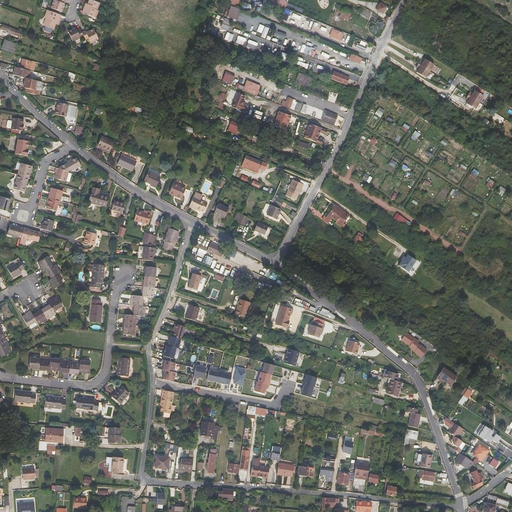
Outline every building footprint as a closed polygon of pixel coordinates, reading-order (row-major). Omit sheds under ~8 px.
[(62,0),(52,0),(50,8),(61,11),(63,3),(62,2),(62,0)] [(101,3),(92,0),(90,0),(89,6),(86,5),(84,13),(98,18),(100,10),(99,9),(101,3)] [(309,4),(311,0),(310,0),(292,0),(291,3),(308,11),(311,5),(309,4)] [(348,20),(352,12),(348,11),(349,10),(337,4),(333,13),(348,20)] [(380,4),(376,10),(383,14),(386,8),(380,4)] [(254,6),(251,13),(260,17),(263,10),(254,6)] [(228,19),(238,21),(241,10),(231,7),(228,19)] [(59,23),(61,16),(48,11),(45,18),(47,19),(44,26),(54,30),(57,22),(59,23)] [(291,21),(299,24),(301,17),(293,14),(291,21)] [(10,21),(8,27),(18,31),(20,25),(10,21)] [(218,39),(260,52),(262,46),(272,49),(274,42),(230,28),(229,32),(221,29),(218,39)] [(75,42),(84,37),(83,33),(81,30),(78,31),(77,29),(70,32),(75,42)] [(92,42),(99,38),(94,29),(87,33),(86,31),(83,33),(86,40),(90,38),(92,42)] [(346,34),(337,30),(334,36),(344,40),(346,34)] [(1,49),(13,53),(16,45),(4,40),(1,49)] [(361,58),(352,54),(350,59),(359,63),(361,58)] [(22,59),(21,65),(20,66),(29,69),(32,62),(22,59)] [(419,64),(430,72),(434,65),(426,59),(423,63),(421,61),(419,64)] [(354,68),(356,64),(347,60),(345,64),(354,68)] [(426,78),(430,72),(419,64),(416,68),(419,69),(417,73),(426,78)] [(17,74),(25,76),(27,72),(19,70),(19,69),(15,68),(15,70),(13,69),(13,71),(14,72),(14,74),(17,75),(17,74)] [(283,75),(294,80),(296,73),(285,69),(283,75)] [(75,74),(69,72),(66,81),(72,82),(75,74)] [(226,72),(222,82),(232,85),(235,76),(226,72)] [(335,72),(332,79),(347,85),(349,79),(346,78),(347,77),(335,72)] [(295,82),(309,87),(312,78),(299,73),(295,82)] [(36,81),(25,78),(24,81),(25,82),(24,88),(25,88),(24,92),(36,94),(39,82),(36,81)] [(256,85),(247,82),(244,90),(258,95),(261,87),(256,85)] [(468,96),(480,103),(484,96),(475,91),(473,94),(470,92),(468,96)] [(245,97),(237,94),(232,108),(243,112),(246,106),(244,105),(245,103),(243,102),(245,97)] [(476,109),(480,103),(468,96),(466,99),(469,101),(467,104),(476,109)] [(288,98),(285,107),(290,109),(294,100),(288,98)] [(52,112),(63,114),(65,104),(55,102),(52,112)] [(124,108),(139,115),(142,109),(135,107),(135,105),(127,102),(124,108)] [(68,118),(70,118),(70,123),(72,123),(72,114),(76,115),(76,108),(68,108),(68,118)] [(274,126),(286,130),(291,116),(279,112),(274,126)] [(326,123),(334,126),(337,118),(329,115),(328,118),(324,117),(323,122),(326,123)] [(24,120),(13,118),(13,121),(9,121),(8,122),(7,127),(8,128),(12,129),(23,131),(24,126),(23,126),(24,120)] [(228,131),(237,135),(239,130),(247,134),(250,128),(240,124),(240,125),(232,122),(228,131)] [(322,128),(310,123),(305,137),(317,142),(318,138),(320,132),(322,128)] [(181,133),(192,137),(195,129),(184,125),(181,133)] [(80,135),(83,128),(77,126),(74,134),(80,135)] [(198,138),(210,142),(212,137),(201,132),(198,138)] [(98,146),(102,148),(106,150),(105,152),(109,154),(114,142),(102,136),(98,146)] [(18,140),(15,155),(27,156),(28,151),(27,150),(28,142),(18,140)] [(309,147),(309,145),(300,141),(298,146),(307,150),(317,153),(318,150),(309,147)] [(317,153),(307,150),(305,155),(314,159),(317,153)] [(123,151),(121,155),(130,159),(132,155),(123,151)] [(130,159),(121,155),(117,164),(133,171),(137,162),(130,159)] [(241,166),(257,173),(262,162),(246,156),(241,166)] [(70,171),(71,172),(79,169),(76,161),(56,168),(68,172),(70,171)] [(21,164),(18,175),(28,178),(29,178),(32,167),(21,164)] [(66,182),(68,172),(56,168),(55,172),(57,173),(55,179),(66,182)] [(150,185),(156,188),(160,177),(148,172),(144,181),(151,184),(150,185)] [(28,178),(18,175),(14,189),(25,192),(28,178)] [(217,186),(223,189),(226,182),(220,180),(217,186)] [(303,184),(292,180),(286,196),(295,200),(299,192),(300,192),(303,184)] [(174,184),(170,192),(176,195),(176,196),(181,199),(186,189),(174,184)] [(51,188),(48,198),(50,199),(59,201),(60,202),(63,192),(51,188)] [(106,207),(109,196),(99,193),(100,191),(100,190),(93,188),(89,203),(106,207)] [(221,200),(223,193),(217,190),(214,197),(221,200)] [(196,193),(194,197),(189,207),(195,210),(195,208),(197,209),(201,201),(200,201),(201,200),(202,197),(202,196),(196,193)] [(13,200),(3,197),(0,207),(0,209),(10,212),(13,200)] [(59,201),(50,199),(49,202),(47,209),(56,211),(59,201)] [(113,204),(112,207),(112,209),(122,212),(124,204),(114,201),(113,204)] [(208,204),(201,201),(197,209),(200,211),(201,210),(204,211),(208,204)] [(218,204),(214,214),(219,216),(219,215),(225,218),(229,209),(218,204)] [(334,207),(329,215),(333,218),(337,221),(335,223),(341,226),(345,221),(340,217),(344,211),(336,205),(334,207)] [(277,220),(281,210),(271,206),(267,215),(277,220)] [(148,213),(145,212),(138,210),(135,219),(149,223),(152,212),(148,211),(148,213)] [(249,218),(241,214),(238,221),(237,223),(244,226),(249,218)] [(398,214),(395,217),(407,225),(409,223),(406,222),(407,220),(398,214)] [(41,229),(52,232),(55,222),(45,219),(44,223),(43,223),(41,229)] [(265,235),(269,227),(258,222),(255,230),(265,235)] [(22,237),(24,229),(10,225),(8,235),(18,237),(18,236),(22,237)] [(165,242),(163,248),(171,250),(173,245),(174,245),(179,232),(169,228),(164,242),(165,242)] [(40,233),(24,229),(22,237),(20,244),(25,245),(26,240),(31,242),(32,240),(37,241),(40,233)] [(97,235),(87,232),(84,243),(94,245),(97,235)] [(145,233),(142,242),(146,243),(154,245),(157,236),(145,233)] [(154,245),(146,243),(145,260),(155,261),(157,246),(154,245)] [(210,244),(209,247),(223,253),(224,249),(217,246),(217,247),(210,244)] [(223,253),(209,247),(207,251),(221,257),(223,253)] [(200,249),(196,257),(208,262),(209,259),(212,254),(200,249)] [(408,272),(416,260),(408,255),(406,258),(405,260),(403,259),(399,265),(408,272)] [(46,270),(53,266),(48,258),(39,263),(41,267),(40,267),(43,272),(46,270)] [(25,268),(21,261),(8,269),(13,278),(22,273),(21,271),(25,268)] [(61,273),(56,264),(53,266),(46,270),(49,276),(50,275),(51,278),(57,275),(61,273)] [(104,266),(94,264),(91,287),(100,287),(100,283),(102,283),(104,266)] [(144,276),(155,278),(156,268),(144,266),(144,273),(145,273),(144,276)] [(62,284),(57,275),(51,278),(49,280),(51,284),(50,285),(53,289),(57,287),(62,284)] [(204,278),(196,275),(191,289),(200,292),(204,278)] [(154,288),(155,278),(144,276),(144,280),(143,280),(142,286),(154,288)] [(153,297),(154,288),(142,286),(141,293),(142,293),(142,296),(143,296),(153,297)] [(142,306),(143,296),(142,296),(132,295),(132,300),(131,300),(130,305),(133,305),(142,306)] [(50,304),(54,311),(62,307),(57,297),(53,300),(53,299),(48,301),(50,304)] [(245,301),(234,297),(230,311),(242,315),(244,307),(243,307),(245,301)] [(101,300),(93,299),(90,322),(100,323),(102,306),(100,305),(101,300)] [(47,319),(56,314),(54,311),(50,304),(44,307),(45,308),(41,310),(47,319)] [(144,316),(145,307),(142,306),(133,305),(132,311),(134,311),(133,315),(136,315),(144,316)] [(276,326),(288,329),(289,324),(288,324),(291,315),(292,316),(294,308),(283,305),(276,326)] [(195,321),(199,309),(189,306),(186,318),(195,321)] [(38,325),(47,319),(41,310),(41,309),(35,312),(36,314),(33,315),(37,322),(38,325)] [(27,315),(23,317),(28,326),(37,322),(33,315),(31,311),(26,314),(27,315)] [(135,325),(136,315),(133,315),(125,314),(124,317),(123,317),(122,324),(135,325)] [(313,322),(311,326),(308,336),(319,339),(320,335),(322,336),(325,326),(324,325),(313,322)] [(134,335),(135,325),(122,324),(122,330),(123,330),(123,334),(134,335)] [(174,333),(173,337),(181,339),(182,339),(185,327),(175,325),(174,329),(175,330),(174,333)] [(401,340),(409,346),(411,347),(414,350),(413,351),(420,357),(426,350),(420,345),(419,345),(417,344),(418,342),(406,333),(401,340)] [(178,349),(181,339),(173,337),(169,336),(168,340),(170,340),(168,346),(176,348),(178,349)] [(360,345),(349,342),(346,352),(357,356),(358,352),(357,352),(360,345)] [(11,352),(7,343),(0,346),(0,353),(2,357),(11,352)] [(173,359),(176,348),(168,346),(166,346),(162,360),(163,360),(169,362),(170,358),(173,359)] [(299,352),(288,348),(286,355),(287,355),(286,358),(285,358),(284,363),(295,366),(299,352)] [(39,370),(40,358),(30,357),(29,368),(32,368),(32,369),(39,370)] [(50,360),(40,358),(39,370),(45,371),(45,370),(49,370),(49,369),(50,360)] [(60,360),(50,358),(50,360),(49,369),(54,369),(54,371),(59,371),(60,360)] [(128,376),(130,359),(119,358),(117,375),(128,376)] [(70,362),(60,360),(59,371),(62,372),(62,373),(69,374),(70,362)] [(163,369),(163,370),(173,372),(175,363),(169,362),(163,360),(162,364),(164,364),(163,369)] [(90,362),(80,361),(80,363),(79,371),(84,372),(84,373),(88,373),(89,365),(90,362)] [(80,363),(70,362),(69,374),(75,374),(75,373),(78,373),(79,371),(80,363)] [(272,375),(275,365),(265,363),(262,372),(271,375),(272,375)] [(196,365),(193,377),(197,378),(198,377),(199,377),(204,378),(206,368),(196,365)] [(440,379),(443,382),(450,387),(457,378),(443,368),(435,378),(439,381),(440,379)] [(173,372),(163,370),(162,374),(164,374),(163,379),(173,382),(175,373),(173,372)] [(207,380),(217,382),(219,372),(209,370),(207,380)] [(239,386),(243,387),(246,372),(237,370),(234,383),(239,385),(239,386)] [(391,379),(396,381),(398,374),(386,370),(384,377),(389,379),(391,379)] [(219,372),(217,382),(226,384),(228,374),(219,372)] [(269,381),(271,375),(262,372),(260,372),(258,382),(269,385),(270,385),(271,381),(269,381)] [(304,380),(302,384),(304,384),(313,387),(314,387),(317,378),(306,375),(305,380),(304,380)] [(268,389),(269,385),(258,382),(257,381),(255,391),(264,394),(265,391),(266,388),(268,389)] [(313,387),(304,384),(301,395),(310,398),(313,387)] [(129,393),(121,386),(112,397),(120,404),(129,393)] [(399,389),(388,386),(388,387),(386,393),(397,396),(399,389)] [(31,392),(15,390),(14,401),(35,403),(36,395),(31,394),(31,392)] [(174,392),(163,390),(161,398),(163,398),(162,406),(161,411),(170,413),(174,392)] [(61,398),(45,396),(44,407),(65,409),(66,400),(61,400),(61,398)] [(94,399),(77,397),(75,408),(98,410),(99,401),(94,401),(94,399)] [(374,402),(384,405),(386,400),(375,397),(374,401),(374,402)] [(411,412),(408,426),(417,428),(419,419),(421,419),(422,416),(420,416),(420,414),(417,413),(418,407),(406,404),(404,411),(411,412)] [(255,414),(256,407),(248,406),(247,414),(255,415),(255,414)] [(462,429),(444,417),(442,420),(444,424),(451,428),(448,432),(453,436),(456,438),(462,429)] [(218,440),(219,427),(215,426),(215,424),(204,422),(202,436),(213,437),(213,439),(218,440)] [(119,428),(109,427),(108,443),(120,444),(120,435),(119,435),(119,428)] [(489,429),(486,427),(483,431),(481,429),(478,435),(484,439),(485,438),(490,442),(490,443),(492,444),(494,441),(496,442),(499,437),(495,434),(493,438),(489,435),(493,430),(490,428),(489,429)] [(63,430),(46,428),(45,441),(62,442),(63,430)] [(418,433),(407,430),(405,438),(416,440),(418,433)] [(456,438),(453,436),(451,440),(453,444),(457,447),(462,441),(456,438)] [(489,450),(480,444),(473,454),(482,461),(489,450)] [(214,473),(217,450),(212,449),(208,473),(214,473)] [(279,460),(280,455),(279,454),(279,451),(274,451),(273,453),(271,453),(271,459),(279,460)] [(429,462),(430,455),(421,453),(419,466),(428,468),(429,462)] [(192,471),(193,455),(189,454),(189,459),(181,459),(180,470),(192,471)] [(455,461),(466,469),(472,465),(467,462),(469,459),(460,454),(455,461)] [(248,456),(241,455),(240,460),(241,460),(240,468),(239,468),(238,475),(243,475),(244,469),(247,469),(248,464),(247,464),(248,456)] [(169,457),(157,456),(155,468),(168,469),(169,457)] [(326,481),(332,482),(336,463),(330,462),(330,457),(327,457),(326,461),(321,460),(318,479),(324,480),(325,476),(327,476),(326,481)] [(123,458),(112,458),(111,472),(122,472),(123,458)] [(259,465),(260,459),(253,458),(251,474),(258,475),(259,465)] [(492,459),(488,465),(494,469),(498,463),(492,459)] [(239,464),(229,463),(228,472),(238,473),(239,464)] [(294,466),(279,463),(277,474),(292,476),(294,466)] [(369,465),(356,463),(355,468),(355,472),(354,476),(367,478),(369,465)] [(305,467),(298,466),(297,475),(312,477),(314,465),(310,464),(310,466),(305,465),(305,467)] [(269,467),(259,465),(258,475),(268,477),(269,467)] [(34,468),(22,468),(23,479),(35,478),(34,468)] [(434,481),(435,472),(419,469),(417,478),(422,478),(422,480),(425,480),(425,481),(430,482),(430,481),(434,481)] [(478,474),(476,470),(469,472),(474,482),(471,483),(474,489),(483,484),(480,480),(483,478),(481,473),(478,474)] [(354,476),(355,472),(350,472),(349,475),(347,475),(345,474),(339,473),(337,483),(347,485),(348,480),(350,481),(351,479),(354,479),(354,476)] [(379,476),(370,474),(368,481),(370,482),(377,484),(379,476)] [(84,476),(83,485),(87,486),(88,485),(91,485),(92,477),(84,476)] [(388,485),(387,490),(386,494),(394,496),(396,488),(392,487),(392,485),(390,485),(388,485)] [(233,499),(233,489),(222,488),(222,491),(219,491),(218,500),(226,500),(226,499),(233,499)] [(165,505),(165,492),(157,492),(157,505),(165,505)] [(86,498),(71,497),(70,507),(85,508),(86,498)] [(338,499),(322,498),(322,500),(321,505),(321,506),(321,508),(326,509),(326,507),(338,507),(338,499)] [(486,504),(483,511),(493,511),(496,504),(507,507),(509,502),(497,498),(496,503),(488,500),(487,504),(486,504)] [(356,510),(363,510),(363,511),(370,511),(372,502),(357,501),(356,506),(356,510)] [(34,511),(34,502),(17,503),(17,511),(34,511)]
